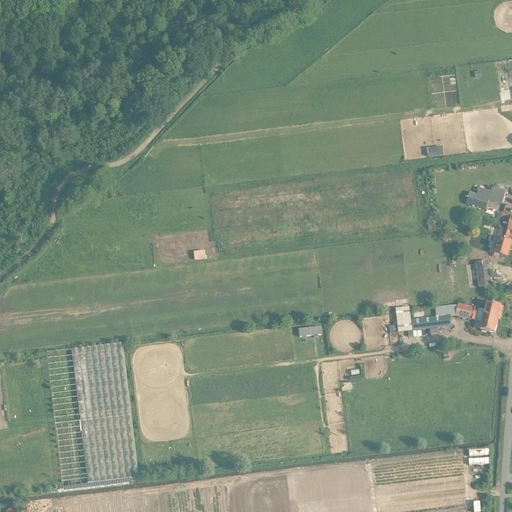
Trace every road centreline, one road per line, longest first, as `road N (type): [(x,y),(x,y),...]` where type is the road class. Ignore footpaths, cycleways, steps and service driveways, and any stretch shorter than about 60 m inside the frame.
road 1 (track): [(316,0),(247,35),(127,156),(79,166),(63,178),(48,233),(0,278)]
road 2 (unclassified): [(502,511),(511,384)]
